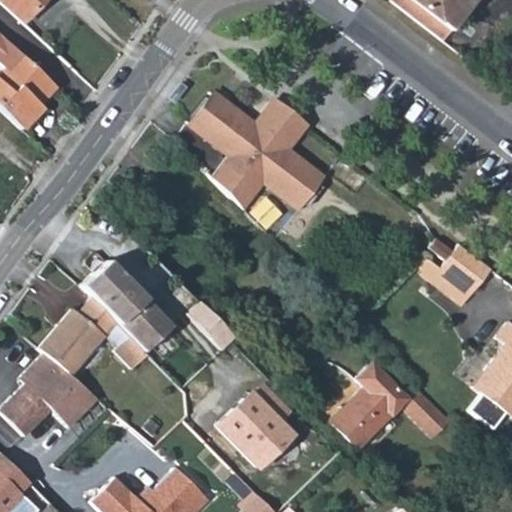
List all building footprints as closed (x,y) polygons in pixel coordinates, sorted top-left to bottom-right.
[(0,0),(0,3),(18,20),(36,0),(0,0)] [(405,0),(388,0),(442,40),(448,33),(405,0)] [(405,0),(448,33),(472,0),(405,0)] [(0,111),(19,129),(39,108),(36,106),(30,99),(46,80),(0,37),(0,111)] [(36,106),(53,86),(46,80),(30,99),(36,106)] [(179,86),(174,82),(164,94),(170,98),(179,86)] [(304,124),(271,99),(253,123),(211,92),(184,129),(222,158),(225,160),(210,180),(238,208),(256,185),(260,188),(296,214),(303,204),(308,208),(323,187),(317,183),(321,178),(287,153),(284,151),(304,124)] [(307,126),(304,124),(284,151),(287,153),(307,126)] [(208,178),(210,180),(225,160),(222,158),(208,178)] [(238,208),(240,210),(260,188),(256,185),(238,208)] [(441,261),(449,251),(431,237),(424,247),(441,261)] [(467,294),(487,268),(455,243),(449,251),(441,261),(435,269),(467,294)] [(458,306),(467,294),(435,269),(421,259),(410,268),(458,306)] [(77,289),(88,300),(141,352),(166,326),(103,264),(77,289)] [(141,352),(88,300),(71,317),(67,312),(36,348),(43,355),(64,376),(101,339),(113,350),(109,354),(127,371),(143,354),(141,352)] [(497,331),(511,342),(511,329),(503,324),(497,331)] [(511,342),(497,331),(491,338),(500,345),(481,370),(489,377),(474,395),(501,415),(511,413),(511,342)] [(21,386),(0,407),(0,416),(21,438),(46,413),(65,432),(93,404),(64,376),(43,355),(17,381),(21,386)] [(325,420),(351,447),(397,403),(402,397),(368,362),(350,378),(359,388),(325,420)] [(489,377),(481,370),(466,389),(474,395),(489,377)] [(397,403),(430,436),(447,419),(414,386),(402,397),(397,403)] [(212,429),(254,474),(289,440),(275,426),(287,415),(261,387),(251,397),(257,403),(251,409),(242,400),(212,429)] [(152,427),(145,420),(139,427),(146,433),(152,427)] [(30,488),(0,457),(0,511),(32,511),(20,499),(30,488)] [(171,469),(151,489),(138,502),(133,497),(114,478),(88,503),(97,511),(195,511),(205,503),(171,469)] [(138,502),(151,489),(146,484),(133,497),(138,502)] [(268,511),(253,497),(238,511),(268,511)]
